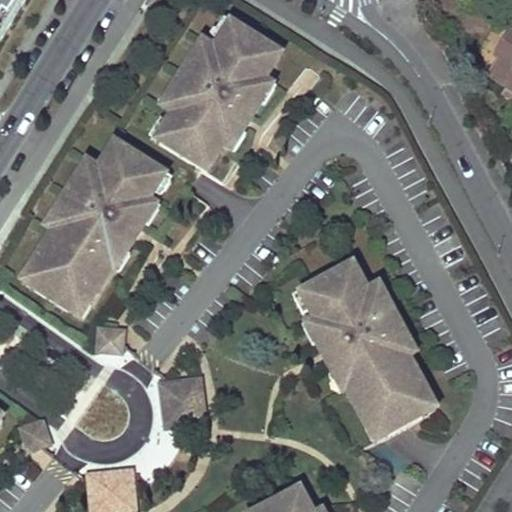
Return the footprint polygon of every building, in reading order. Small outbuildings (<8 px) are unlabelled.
[(0,0),(0,40),(25,0),(0,0)] [(225,54),(217,50),(211,61),(206,58),(198,73),(194,70),(175,100),(182,105),(175,115),(160,142),(214,173),(229,147),(235,136),(245,142),(254,129),(252,127),(262,111),(265,112),(273,99),(266,95),(273,84),(288,57),(240,29),(225,54)] [(511,34),(495,59),(502,63),(491,80),(507,92),(505,96),(511,100),(511,34)] [(203,57),(206,58),(211,61),(217,50),(210,46),(203,57)] [(266,95),(273,99),(279,87),(273,84),(266,95)] [(182,105),(175,100),(168,111),(175,115),(182,105)] [(229,147),(238,153),(245,142),(235,136),(229,147)] [(169,175),(121,146),(106,172),(98,168),(92,179),(84,174),(76,189),(79,190),(69,207),(66,205),(57,219),(65,224),(59,234),(45,257),(42,255),(34,269),(48,277),(39,293),(74,314),(83,298),(96,305),(117,269),(124,258),(129,261),(137,247),(136,246),(145,230),(147,231),(156,217),(149,213),(155,202),(161,193),(160,192),(169,175)] [(92,179),(98,168),(91,163),(84,174),(92,179)] [(149,213),(156,217),(162,206),(155,202),(149,213)] [(65,224),(57,219),(51,230),(59,234),(65,224)] [(122,272),(129,261),(124,258),(117,269),(122,272)] [(356,285),(364,280),(358,268),(350,273),(356,285)] [(48,277),(34,269),(25,285),(39,293),(48,277)] [(426,422),(419,407),(431,401),(379,307),(383,304),(377,293),(372,295),(364,280),(356,285),(350,273),(308,295),(315,306),(304,312),(329,358),(368,434),(381,427),(388,442),(426,422)] [(315,306),(308,295),(298,300),(304,312),(315,306)] [(83,298),(74,314),(87,321),(96,305),(83,298)] [(129,332),(103,331),(103,351),(129,351),(129,332)] [(210,426),(211,380),(166,380),(170,388),(173,395),(175,405),(176,414),(175,425),(210,426)] [(419,407),(426,422),(439,415),(431,401),(419,407)] [(45,423),(24,430),(32,453),(52,446),(45,423)] [(381,427),(368,434),(376,448),(388,442),(381,427)] [(92,511),(137,511),(137,471),(132,473),(126,475),(115,476),(108,476),(101,475),(93,473),(92,511)] [(310,511),(301,494),(267,511),(310,511)]
